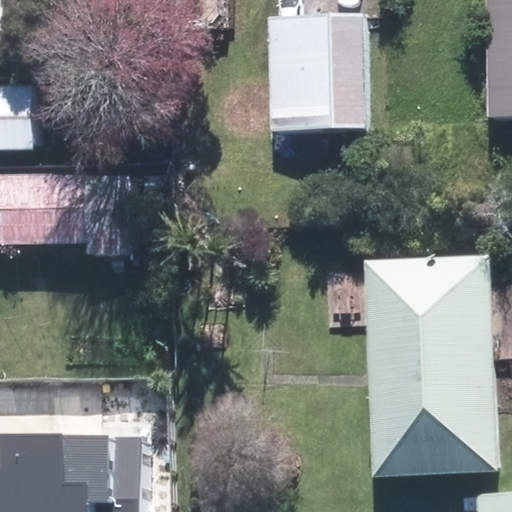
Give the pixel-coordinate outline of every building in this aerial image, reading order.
[(0,0),(0,41),(21,42),(21,0),(0,0)] [(372,18),(287,19),(289,124),(373,123),(372,18)] [(48,93),(0,93),(0,145),(49,144),(48,93)] [(82,174),(0,176),(0,244),(83,243),(82,174)] [(487,256),(372,259),(378,460),(492,457),(487,256)] [(0,511),(159,511),(160,438),(29,436),(29,449),(0,448),(0,511)] [(511,511),(511,494),(475,497),(476,511),(511,511)]
